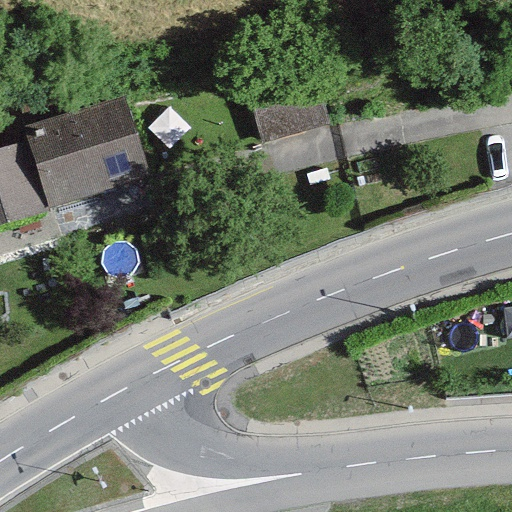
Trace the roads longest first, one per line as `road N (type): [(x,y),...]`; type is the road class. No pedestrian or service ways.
road 1 (tertiary): [(511,233),(379,276),(87,408)]
road 2 (tertiary): [(511,450),(212,474),(171,470),(138,461),(87,408)]
